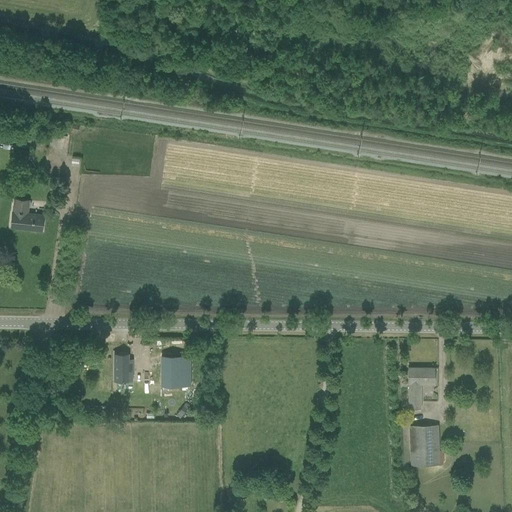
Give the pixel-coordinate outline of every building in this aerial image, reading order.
[(33,160),(37,161),(38,154),(34,153),(34,151),(14,148),(12,157),(33,160)] [(11,227),(41,230),(43,215),(27,212),(28,200),(14,198),(11,227)] [(128,363),(128,353),(114,353),(114,381),(128,381),(132,381),(132,363),(128,363)] [(180,361),(150,361),(150,381),(180,381),(180,361)] [(435,384),(434,368),(408,367),(409,384),(408,384),(408,409),(421,409),(421,384),(435,384)] [(183,415),(187,409),(183,406),(178,412),(183,415)] [(410,465),(412,465),(440,464),(438,424),(408,425),(410,465)]
